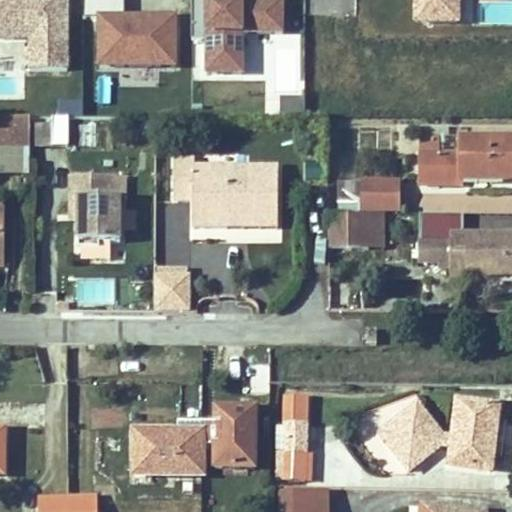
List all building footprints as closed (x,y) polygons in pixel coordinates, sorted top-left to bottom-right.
[(0,0),(0,36),(30,37),(31,72),(68,72),(67,0),(0,0)] [(125,19),(125,0),(83,0),(83,20),(100,20),(100,67),(176,67),(175,19),(125,19)] [(416,0),(416,24),(459,24),(458,0),(416,0)] [(193,2),(193,42),(208,42),(208,75),(244,75),(244,35),(284,35),(284,2),(193,2)] [(282,100),(282,119),(306,119),(306,100),(282,100)] [(51,117),(51,145),(68,145),(68,117),(51,117)] [(0,146),(31,146),(31,119),(0,118),(0,146)] [(421,185),(461,185),(462,180),(508,180),(508,174),(511,173),(511,138),(460,139),(460,155),(421,155),(421,185)] [(0,172),(28,174),(30,148),(0,146),(0,172)] [(195,176),(195,169),(195,161),(175,161),(175,203),(194,203),(193,230),(227,230),(227,221),(279,221),(279,169),(245,169),(245,176),(195,176)] [(71,200),(79,200),(79,222),(78,244),(121,244),(120,199),(113,199),(113,177),(71,177),(71,200)] [(113,177),(113,199),(120,199),(127,199),(127,178),(113,177)] [(359,210),(358,181),(335,181),(335,210),(359,210)] [(364,184),(363,211),(399,212),(399,184),(364,184)] [(369,215),(329,215),(329,250),(368,250),(369,215)] [(369,215),(368,250),(384,250),(384,215),(369,215)] [(279,221),(227,221),(227,230),(278,230),(279,221)] [(466,251),(467,235),(451,235),(451,238),(451,244),(433,244),(420,244),(419,262),(440,262),(451,262),(451,252),(466,251)] [(511,275),(511,235),(467,235),(466,251),(451,252),(451,262),(451,270),(451,282),(467,282),(467,276),(511,275)] [(451,270),(451,262),(440,262),(440,270),(451,270)] [(191,311),(191,267),(154,267),(154,311),(191,311)] [(77,277),(76,301),(114,303),(115,279),(77,277)] [(285,399),(285,477),(305,477),(305,399),(285,399)] [(491,471),(500,407),(459,401),(454,438),(452,448),(450,466),(491,471)] [(454,438),(444,437),(419,404),(388,427),(398,441),(390,447),(410,472),(443,447),(452,448),(454,438)] [(136,434),(135,475),(203,476),(203,447),(216,447),(216,470),(256,471),(256,411),(216,411),(216,424),(178,423),(178,434),(136,434)] [(380,433),(390,447),(398,441),(388,427),(380,433)] [(286,493),(286,504),(329,505),(329,494),(286,493)] [(68,511),(69,500),(41,501),(41,511),(68,511)] [(96,511),(96,500),(69,500),(68,511),(96,511)]
